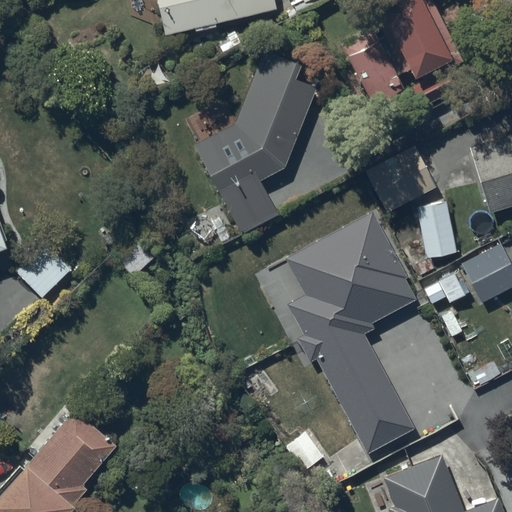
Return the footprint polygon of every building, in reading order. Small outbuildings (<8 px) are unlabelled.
[(158,0),(167,35),(277,9),(274,0),(158,0)] [(420,0),(399,0),(378,11),(414,78),(451,58),(420,0)] [(374,31),(342,47),(371,104),(403,88),(374,31)] [(326,78),(267,51),(238,115),(228,97),(189,118),(202,143),(197,146),(242,231),(278,212),(261,180),(285,167),(326,78)] [(449,68),(411,87),(421,106),(458,86),(449,68)] [(511,134),(469,148),(489,214),(511,206),(511,134)] [(410,144),(362,170),(386,214),(434,188),(410,144)] [(455,253),(446,202),(416,207),(425,258),(455,253)] [(416,299),(372,211),(284,255),(305,296),(287,306),(302,336),(297,338),(310,363),(316,360),(365,455),(413,430),(364,333),(374,328),(371,322),(416,299)] [(0,251),(10,248),(0,219),(0,251)] [(155,258),(136,236),(115,253),(134,276),(155,258)] [(511,287),(511,265),(499,241),(459,262),(481,304),(511,287)] [(44,242),(16,271),(43,298),(72,269),(44,242)] [(256,366),(243,376),(264,402),(277,392),(256,366)] [(83,485),(118,446),(68,402),(17,459),(23,465),(0,489),(0,511),(74,511),(78,509),(75,506),(89,490),(83,485)] [(463,511),(441,455),(383,478),(394,506),(388,508),(389,511),(500,511),(496,500),(464,511),(463,511)]
